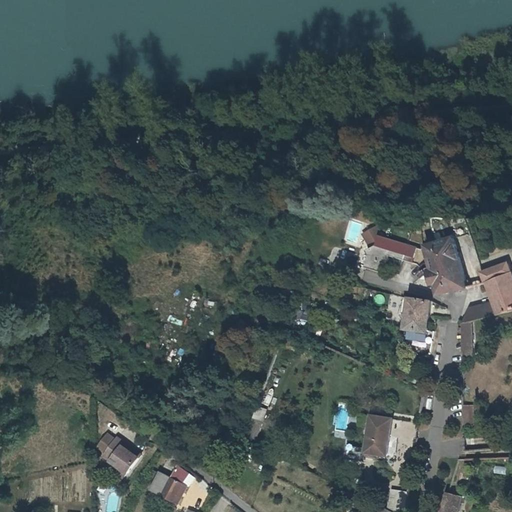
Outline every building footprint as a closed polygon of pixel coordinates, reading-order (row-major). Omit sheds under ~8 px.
[(373,241),(380,257),(386,253),(389,243),(390,240),(388,235),(373,241)] [(423,255),(389,243),(386,253),(380,257),(373,274),(392,281),(397,264),(421,272),(423,255)] [(431,258),(423,255),(421,272),(427,275),(431,281),(429,283),(433,288),(436,285),(440,285),(441,290),(443,290),(445,300),(473,296),(465,248),(433,253),(431,258)] [(475,311),(471,330),(511,320),(511,275),(488,282),(491,293),(493,293),(497,306),(475,311)] [(416,325),(417,307),(409,306),(409,325),(416,325)] [(437,329),(438,308),(417,307),(416,325),(416,328),(437,329)] [(302,328),(307,314),(297,311),(293,324),(302,328)] [(437,339),(437,329),(416,328),(415,338),(437,339)] [(460,343),(470,344),(471,337),(461,336),(460,343)] [(255,441),(266,410),(256,406),(244,437),(255,441)] [(396,424),(374,419),(366,456),(388,461),(396,424)] [(106,458),(114,464),(124,451),(116,445),(106,458)] [(114,464),(112,467),(123,474),(119,479),(133,489),(149,466),(140,460),(137,463),(131,458),(133,455),(125,449),(124,451),(114,464)] [(140,460),(133,455),(131,458),(137,463),(140,460)] [(175,486),(165,481),(158,496),(185,509),(193,493),(195,494),(199,484),(182,470),(175,486)] [(241,470),(236,490),(245,492),(249,472),(241,470)] [(401,494),(397,511),(410,511),(413,497),(401,494)] [(449,511),(465,511),(467,505),(453,500),(449,511)]
